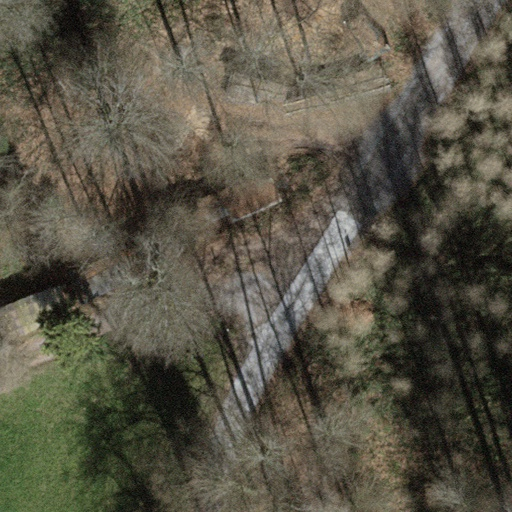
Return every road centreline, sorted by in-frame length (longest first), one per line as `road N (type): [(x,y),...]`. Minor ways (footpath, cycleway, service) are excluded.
road 1 (track): [(201,511),(390,149)]
road 2 (track): [(390,149),(491,0)]
